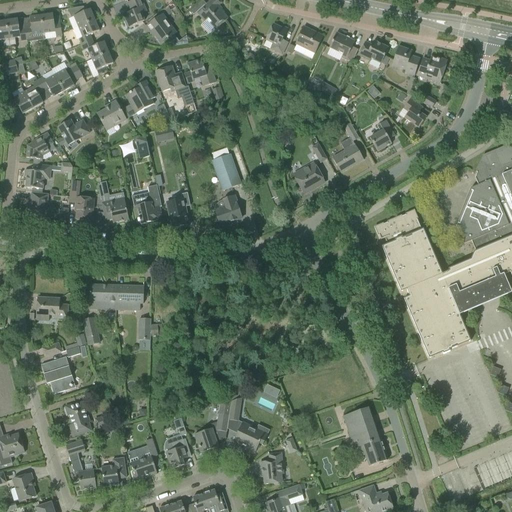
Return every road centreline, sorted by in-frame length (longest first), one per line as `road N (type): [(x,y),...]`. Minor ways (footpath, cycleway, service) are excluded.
road 1 (unclassified): [(298,232),(458,126),(488,39)]
road 2 (unclassified): [(24,243),(231,259),(298,232)]
road 3 (residential): [(413,483),(381,385),(298,232)]
road 4 (residential): [(238,511),(223,476),(211,475),(88,507)]
road 5 (residential): [(88,507),(66,500),(23,359)]
road 6 (residential): [(12,136),(130,70)]
road 7 (residential): [(158,54),(231,43),(258,2)]
